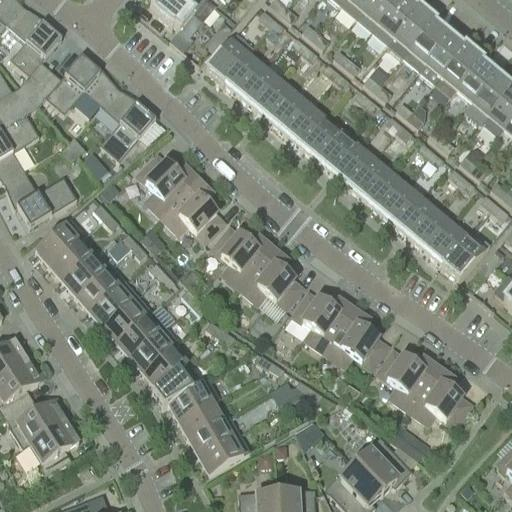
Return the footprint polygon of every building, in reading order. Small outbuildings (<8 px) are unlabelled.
[(0,0),(0,27),(6,33),(22,14),(10,0),(0,0)] [(172,32),(178,37),(168,49),(181,60),(191,48),(188,45),(201,29),(167,0),(158,0),(148,12),(154,17),(153,19),(171,33),(172,32)] [(205,5),(198,0),(167,0),(201,29),(214,13),(205,5)] [(251,0),(245,0),(239,7),(247,13),(255,3),(251,0)] [(324,0),(339,12),(349,0),(324,0)] [(355,26),(376,0),(349,0),(339,12),(355,26)] [(395,0),(376,0),(355,26),(371,39),(400,4),(395,0)] [(279,21),(285,13),(274,4),(268,11),(279,21)] [(386,52),(417,15),(416,14),(414,16),(400,4),(371,39),(386,52)] [(238,24),(247,13),(239,7),(231,17),(238,24)] [(285,13),(279,21),(290,29),(296,22),(285,13)] [(22,14),(6,33),(24,48),(8,67),(27,83),(18,94),(26,105),(50,77),(40,69),(60,46),(41,30),(43,28),(44,29),(45,28),(22,14)] [(417,15),(386,52),(402,65),(432,28),(417,15)] [(268,34),(274,27),(263,17),(256,25),(268,34)] [(274,27),(268,34),(278,43),(284,35),(274,27)] [(222,28),(213,39),(221,45),(229,35),(222,28)] [(418,78),(447,43),(432,31),(434,29),(432,28),(402,65),(418,78)] [(311,47),(317,39),(307,31),(301,38),(311,47)] [(211,57),(221,45),(213,39),(204,50),(211,57)] [(317,39),(311,47),(321,55),(327,48),(317,39)] [(221,91),(245,62),(252,54),(235,40),(204,77),(221,91)] [(447,43),(418,78),(434,91),(464,54),(463,53),(461,55),(447,43)] [(299,60),(306,53),(295,45),(289,52),(299,60)] [(306,53),(299,60),(310,69),(316,62),(306,53)] [(455,97),(480,67),(464,54),(434,91),(449,104),(455,97)] [(342,73),(348,66),(338,57),(332,64),(342,73)] [(238,102),(261,75),(245,62),(221,91),(222,92),(223,90),(238,102)] [(59,86),(50,77),(26,105),(35,115),(43,105),(62,122),(82,99),(100,114),(116,95),(99,75),(98,76),(99,77),(98,79),(79,63),(59,86)] [(348,66),(342,73),(352,82),(358,74),(348,66)] [(480,67),(455,97),(471,110),(494,82),(479,70),(481,68),(480,67)] [(331,87),(337,79),(327,71),(321,78),(331,87)] [(261,75),(238,102),(253,115),(277,88),(261,75)] [(337,79),(331,87),(341,95),(347,88),(337,79)] [(0,120),(26,105),(18,94),(10,99),(0,81),(0,120)] [(373,99),(379,92),(368,82),(362,89),(373,99)] [(480,132),(510,96),(494,82),(471,110),(462,120),(478,134),(480,132)] [(277,88),(253,115),(269,129),(292,101),(277,88)] [(379,92),(373,99),(384,108),(390,100),(379,92)] [(116,95),(100,114),(118,129),(98,152),(118,169),(154,127),(135,111),(137,109),(138,110),(139,109),(116,95)] [(511,97),(510,96),(480,132),(496,145),(503,136),(511,124),(511,97)] [(362,113),(368,105),(359,97),(352,105),(362,113)] [(292,101),(269,129),(285,142),(308,114),(292,101)] [(26,105),(0,120),(0,129),(3,134),(0,136),(0,188),(3,192),(24,179),(12,159),(37,143),(24,122),(35,115),(26,105)] [(368,105),(362,113),(373,122),(379,114),(368,105)] [(405,125),(411,118),(401,109),(394,117),(405,125)] [(308,114),(285,142),(301,155),(324,127),(308,114)] [(411,118),(405,125),(416,135),(423,128),(411,118)] [(394,139),(400,132),(390,123),(384,131),(394,139)] [(511,144),(511,124),(503,136),(511,144)] [(324,127),(301,155),(316,168),(340,140),(324,127)] [(400,132),(394,139),(404,148),(410,140),(400,132)] [(436,151),(442,144),(432,136),(426,143),(436,151)] [(340,140),(316,168),(332,181),(355,153),(340,140)] [(66,151),(77,163),(85,157),(74,144),(66,151)] [(442,144),(436,151),(447,160),(453,153),(442,144)] [(425,165),(431,158),(421,149),(415,157),(425,165)] [(77,163),(66,151),(58,158),(69,170),(77,163)] [(355,153),(332,181),(348,194),(371,166),(355,153)] [(431,158),(425,165),(436,174),(442,166),(431,158)] [(155,162),(135,181),(144,190),(143,191),(152,199),(143,208),(160,225),(197,188),(183,174),(175,181),(164,170),(163,171),(155,162)] [(468,178),(474,170),(464,162),(458,169),(468,178)] [(371,166),(348,194),(364,207),(387,180),(371,166)] [(474,170),(468,178),(478,186),(484,179),(474,170)] [(457,191),(463,184),(453,175),(447,183),(457,191)] [(24,179),(3,192),(13,216),(14,216),(13,214),(15,213),(28,234),(75,205),(62,183),(36,199),(24,179)] [(387,180),(364,207),(379,220),(402,193),(387,180)] [(463,184),(457,191),(467,200),(473,192),(463,184)] [(197,188),(160,225),(177,242),(186,233),(203,250),(224,229),(204,210),(211,203),(197,188)] [(499,204),(505,197),(495,188),(489,195),(499,204)] [(402,193),(379,220),(395,233),(418,206),(402,193)] [(511,201),(505,197),(499,204),(511,214),(511,212),(511,201)] [(488,217),(494,210),(484,202),(478,209),(488,217)] [(418,206),(395,233),(411,246),(434,219),(418,206)] [(91,217),(101,227),(108,220),(99,210),(91,217)] [(494,210),(488,217),(500,227),(506,220),(494,210)] [(434,219),(411,246),(427,260),(450,232),(434,219)] [(118,230),(108,220),(101,227),(110,237),(118,230)] [(33,257),(47,273),(84,242),(70,226),(33,257)] [(450,232),(427,260),(441,272),(439,273),(440,274),(465,245),(450,232)] [(238,296),(272,256),(256,243),(249,251),(228,233),(209,256),(228,272),(220,281),(238,296)] [(119,246),(129,256),(136,249),(127,239),(119,246)] [(61,289),(91,262),(78,247),(84,242),(47,273),(61,289)] [(482,259),(465,245),(440,274),(457,288),(482,259)] [(145,259),(136,249),(129,256),(138,266),(145,259)] [(495,255),(486,266),(494,272),(502,262),(495,255)] [(272,256),(238,296),(257,311),(264,302),(283,317),(302,295),(281,277),(287,269),(272,256)] [(91,262),(61,289),(74,304),(110,272),(104,277),(91,262)] [(484,284),(494,272),(486,266),(476,277),(484,284)] [(148,276),(157,286),(164,279),(155,269),(148,276)] [(110,272),(74,304),(88,319),(124,288),(110,272)] [(173,289),(164,279),(157,286),(166,296),(173,289)] [(511,287),(506,282),(492,299),(508,312),(506,313),(511,317),(511,287)] [(124,288),(88,319),(101,335),(137,303),(124,288)] [(180,302),(189,312),(196,305),(187,295),(180,302)] [(323,360),(352,317),(336,306),(330,314),(307,298),(290,323),(310,337),(303,347),(323,360)] [(137,303),(101,335),(115,350),(151,318),(137,303)] [(206,315),(196,305),(189,312),(198,322),(206,315)] [(352,317),(323,360),(343,373),(350,363),(370,377),(386,353),(363,337),(369,329),(352,317)] [(151,318),(115,350),(128,365),(164,334),(151,318)] [(204,336),(215,343),(221,335),(209,327),(204,336)] [(142,381),(178,349),(164,334),(128,365),(142,381)] [(234,343),(221,335),(215,343),(228,352),(234,343)] [(0,382),(30,364),(23,353),(19,356),(13,346),(0,354),(0,382)] [(178,349),(142,381),(154,395),(150,399),(151,400),(186,369),(186,368),(185,369),(172,355),(178,350),(178,349)] [(407,418),(437,375),(420,364),(415,372),(392,356),(375,380),(395,394),(388,404),(407,418)] [(254,369),(266,377),(271,369),(260,361),(254,369)] [(30,364),(0,382),(0,418),(3,424),(27,409),(20,399),(42,385),(30,364)] [(161,414),(208,387),(207,386),(202,389),(186,369),(151,400),(161,414)] [(283,376),(271,369),(266,377),(277,385),(283,376)] [(453,387),(437,375),(407,418),(426,432),(434,422),(453,436),(470,411),(448,395),(453,387)] [(292,394),(304,402),(309,394),(298,386),(292,394)] [(208,387),(161,414),(162,414),(166,411),(176,428),(218,404),(208,387)] [(321,401),(309,394),(304,402),(315,410),(321,401)] [(186,446),(228,422),(221,426),(211,409),(218,405),(218,404),(176,428),(186,446)] [(27,409),(3,424),(9,434),(8,435),(21,455),(68,425),(55,405),(33,419),(27,409)] [(228,422),(186,446),(197,464),(238,440),(228,422)] [(68,425),(21,455),(21,456),(28,451),(39,469),(34,473),(42,485),(65,470),(59,459),(77,448),(72,438),(75,436),(68,425)] [(418,468),(428,453),(396,430),(385,445),(418,468)] [(238,440),(197,464),(207,482),(249,458),(238,440)] [(364,453),(348,467),(380,501),(390,492),(393,495),(410,477),(382,448),(369,459),(364,453)] [(511,488),(504,496),(511,503),(511,453),(496,470),(511,486),(511,488)] [(380,501),(348,467),(347,467),(353,473),(327,500),(337,511),(372,511),(370,510),(380,501)] [(275,511),(275,494),(254,496),(254,504),(237,506),(237,511),(275,511)] [(296,494),(275,494),(275,511),(313,511),(313,502),(296,502),(296,494)]
